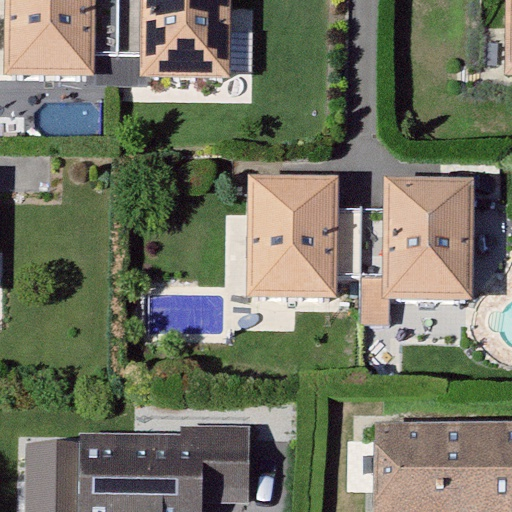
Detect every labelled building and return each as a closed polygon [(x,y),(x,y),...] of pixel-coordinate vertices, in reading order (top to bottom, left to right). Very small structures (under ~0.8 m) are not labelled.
[(94,0),(4,0),(0,95),(90,99),(94,0)] [(229,0),(139,0),(136,99),(226,103),(229,0)] [(342,201),(252,198),(247,316),(337,320),(342,201)] [(471,202),(381,198),(376,317),(467,321),(471,202)] [(173,450),(74,447),(71,511),(194,511),(194,509),(261,511),(264,437),(174,434),(173,450)] [(511,511),(511,443),(370,441),(369,511),(511,511)]
